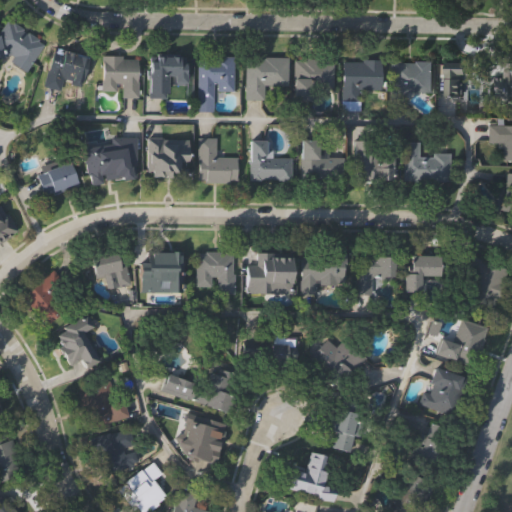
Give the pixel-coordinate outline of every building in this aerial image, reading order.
[(0,29),(6,20),(43,42),(28,67),(1,51),(0,52),(0,29)] [(41,86),(52,44),(88,54),(79,85),(61,81),(59,91),(41,86)] [(100,90),(100,56),(137,56),(137,97),(120,97),(120,90),(100,90)] [(183,98),(147,97),(147,56),(184,57),(183,98)] [(231,56),(231,91),(216,91),(216,98),(195,98),(195,56),(231,56)] [(285,57),(285,85),(261,85),(261,99),(244,99),(244,57),(285,57)] [(312,88),(312,100),(291,100),(291,58),(332,58),(331,88),(312,88)] [(379,59),(379,90),(357,90),(357,100),(340,100),(340,59),(379,59)] [(480,80),(439,80),(439,60),(480,60),(480,80)] [(430,61),(430,91),(405,91),(405,101),(391,101),(391,61),(430,61)] [(486,143),(487,125),(511,125),(511,161),(503,161),(504,143),(486,143)] [(234,182),(197,182),(197,137),(214,137),(214,157),(234,157),(234,182)] [(131,175),(95,181),(88,141),(106,138),(107,144),(126,141),(131,175)] [(299,177),(301,138),(317,139),(316,153),(350,155),(351,146),(392,149),(390,183),(299,177)] [(145,177),(145,139),(185,139),(185,177),(145,177)] [(247,179),(247,140),(267,140),(267,157),(289,157),(289,179),(247,179)] [(419,141),(419,153),(447,153),(446,184),(402,183),(403,141),(419,141)] [(76,185),(42,197),(34,174),(68,162),(76,185)] [(511,174),(511,213),(491,208),(500,171),(511,174)] [(0,238),(0,211),(12,232),(0,238)] [(167,280),(150,280),(150,273),(137,273),(137,250),(180,250),(180,273),(167,273),(167,280)] [(194,287),(194,251),(232,251),(232,293),(215,293),(215,287),(194,287)] [(288,283),(246,283),(246,251),(288,251),(288,283)] [(314,285),(314,293),(299,294),(299,253),(343,252),(343,284),(314,285)] [(126,259),(123,285),(110,284),(111,277),(90,274),(93,255),(126,259)] [(352,294),(353,255),(392,256),(391,277),(370,277),(370,294),(352,294)] [(402,291),(403,255),(441,255),(440,276),(418,276),(418,292),(402,291)] [(474,258),(506,267),(495,304),(463,295),(474,258)] [(44,326),(19,298),(50,270),(61,281),(55,286),(70,303),(44,326)] [(438,339),(451,342),(458,319),(483,326),(473,365),(433,355),(438,339)] [(92,335),(82,340),(92,361),(72,372),(54,338),(85,322),(92,335)] [(352,370),(334,387),(305,358),(323,341),(352,370)] [(294,346),(293,363),(267,361),(268,343),(294,346)] [(461,376),(450,414),(419,405),(430,367),(461,376)] [(228,393),(223,411),(159,391),(164,373),(228,393)] [(76,389),(114,379),(123,417),(85,427),(76,389)] [(350,452),(326,445),(337,408),(360,414),(350,452)] [(175,454),(184,413),(222,422),(213,463),(175,454)] [(447,427),(438,466),(416,460),(426,422),(447,427)] [(93,436),(129,429),(132,446),(124,447),(127,467),(99,471),(93,436)] [(0,478),(0,434),(8,432),(20,473),(0,478)] [(307,451),(326,455),(320,486),(331,488),(329,499),(284,490),(288,471),(303,474),(307,451)] [(160,509),(136,509),(136,498),(120,498),(120,468),(160,468),(160,509)] [(206,511),(169,511),(176,489),(194,494),(191,507),(207,511),(206,511)] [(0,511),(19,511),(6,495),(0,499),(0,511)]
